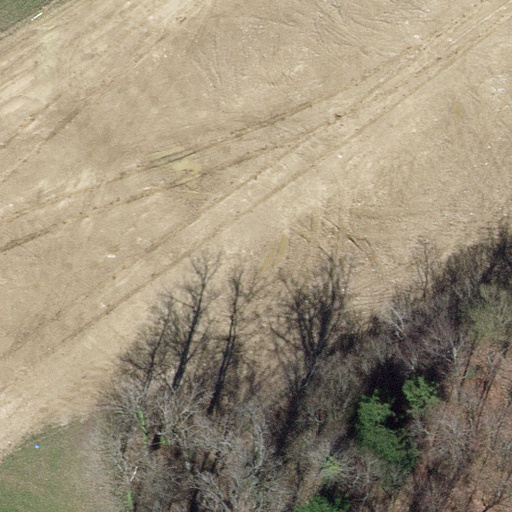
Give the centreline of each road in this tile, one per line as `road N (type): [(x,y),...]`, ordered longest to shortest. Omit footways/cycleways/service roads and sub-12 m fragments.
road 1 (track): [(0,393),(511,10)]
road 2 (track): [(82,161),(511,10)]
road 3 (track): [(0,196),(82,161),(219,0)]
road 4 (track): [(82,161),(0,291)]
